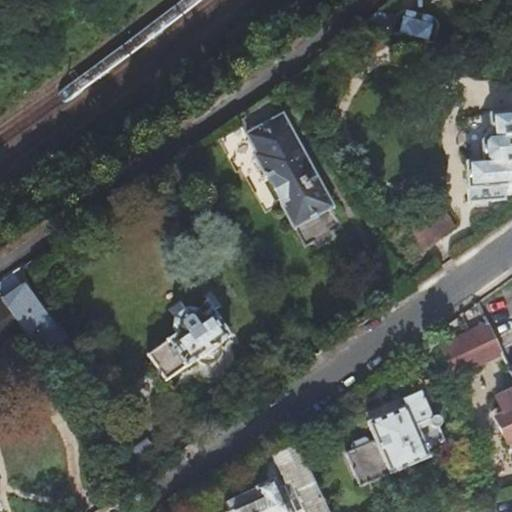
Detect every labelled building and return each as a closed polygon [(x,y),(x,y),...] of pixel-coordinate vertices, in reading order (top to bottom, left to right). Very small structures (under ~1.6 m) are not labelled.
[(356,25),(431,43),(435,25),(430,18),(400,12),(395,15),(393,19),(370,14),(356,25)] [(331,206),(269,93),(236,117),(255,153),(252,155),(292,226),(331,206)] [(479,159),(464,160),(468,201),(504,198),(503,193),(511,192),(511,110),(487,113),(488,126),(480,141),(479,159)] [(436,205),(408,225),(423,248),(453,228),(436,205)] [(13,273),(0,281),(0,297),(4,304),(25,333),(40,354),(60,341),(13,273)] [(175,332),(145,355),(152,365),(146,370),(159,385),(191,362),(197,366),(200,367),(204,368),(209,368),(213,366),(217,363),(220,359),(221,353),(220,348),(218,343),(228,336),(204,303),(195,309),(188,307),(172,317),(172,328),(175,332)] [(0,349),(25,333),(4,304),(0,306),(0,349)] [(499,354),(484,324),(468,332),(482,362),(499,354)] [(442,345),(456,374),(482,362),(468,332),(442,345)] [(511,449),(511,387),(495,397),(501,413),(493,417),(504,440),(507,439),(511,449)] [(349,451),(343,454),(360,487),(427,456),(424,450),(443,441),(436,427),(438,422),(437,420),(436,419),(435,418),(432,418),(418,391),(399,400),(402,407),(368,424),(374,439),(371,441),(363,438),(351,444),(349,451)] [(144,441),(129,451),(138,462),(153,451),(144,441)] [(326,511),(294,442),(268,455),(277,473),(280,472),(299,511),(326,511)] [(229,511),(285,511),(270,480),(253,488),(257,496),(230,510),(230,511),(229,511)]
